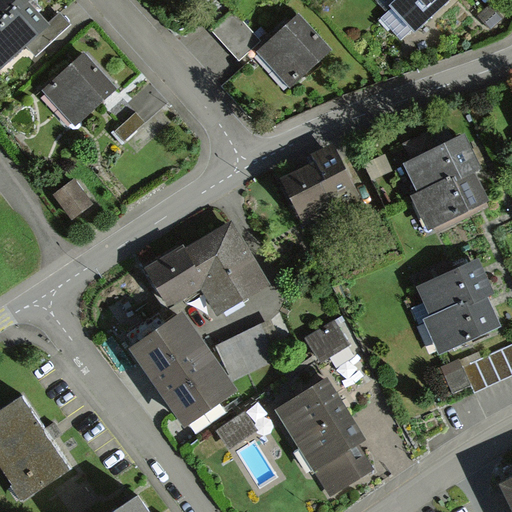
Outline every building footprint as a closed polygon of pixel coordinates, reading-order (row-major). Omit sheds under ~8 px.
[(0,19),(0,63),(23,43),(31,52),(65,23),(57,14),(44,25),(22,0),(0,19)] [(0,0),(0,18),(21,0),(0,0)] [(412,29),(443,0),(395,0),(394,1),(390,5),(412,29)] [(229,11),(208,31),(233,57),(254,38),(229,11)] [(324,45),(295,14),(255,51),(284,82),(324,45)] [(77,53),(38,88),(70,124),(109,89),(77,53)] [(133,114),(112,132),(122,143),(142,125),(133,114)] [(471,167),(457,137),(429,149),(422,134),(404,142),(411,158),(399,164),(413,194),(467,169),(471,167)] [(312,162),(279,178),(299,219),(349,195),(326,147),(309,155),(312,162)] [(380,154),(365,163),(371,175),(387,167),(380,154)] [(481,200),(467,169),(413,194),(409,196),(424,226),(481,200)] [(66,181),(51,194),(72,217),(86,204),(66,181)] [(225,221),(143,268),(163,303),(197,283),(212,309),(260,281),(225,221)] [(487,290),(472,259),(415,286),(429,317),(483,292),(487,290)] [(497,322),(483,292),(429,317),(425,319),(439,349),(497,322)] [(178,315),(133,345),(181,418),(226,388),(222,380),(281,349),(265,320),(203,352),(178,315)] [(330,325),(303,339),(315,359),(341,345),(330,325)] [(471,393),(511,374),(511,352),(508,343),(476,358),(473,352),(438,368),(450,393),(467,385),(471,393)] [(317,383),(274,408),(324,492),(366,467),(317,383)] [(16,396),(0,406),(0,474),(17,501),(65,469),(16,396)] [(217,430),(229,445),(250,429),(239,414),(217,430)] [(511,478),(500,484),(511,508),(511,478)] [(145,511),(132,493),(103,511),(145,511)]
